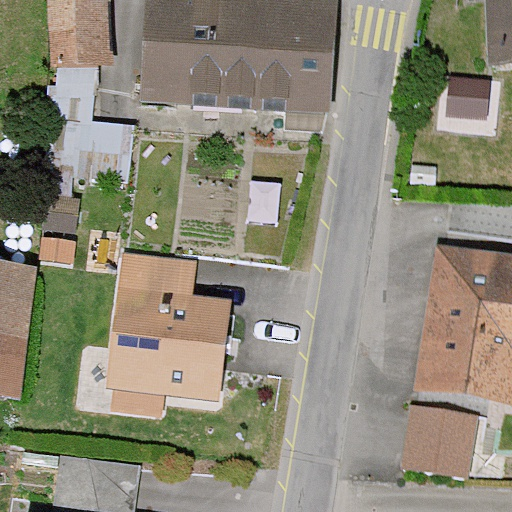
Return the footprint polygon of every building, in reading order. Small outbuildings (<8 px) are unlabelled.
[(102,0),(48,0),(50,62),(105,61),(102,0)] [(323,128),(329,0),(142,0),(137,99),(279,106),(278,125),(323,128)] [(511,69),(511,0),(475,0),(479,70),(511,69)] [(134,120),(89,118),(92,81),(69,80),(64,170),(131,174),(134,120)] [(511,253),(435,243),(414,391),(511,405),(511,253)] [(187,298),(192,262),(120,251),(99,385),(116,387),(112,411),(161,418),(164,395),(210,402),(226,304),(187,298)] [(0,399),(16,401),(30,266),(0,262),(0,399)] [(473,414),(409,405),(400,467),(463,477),(473,414)]
